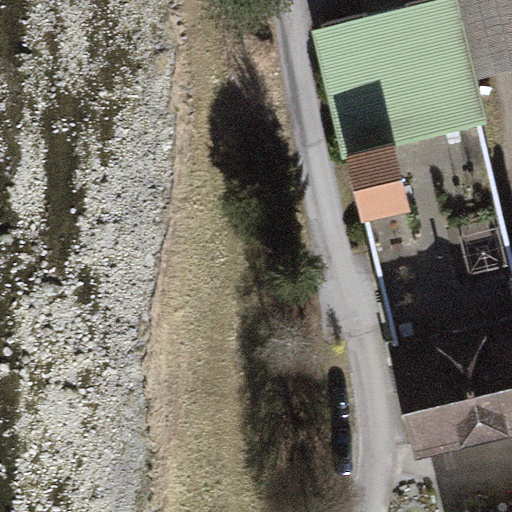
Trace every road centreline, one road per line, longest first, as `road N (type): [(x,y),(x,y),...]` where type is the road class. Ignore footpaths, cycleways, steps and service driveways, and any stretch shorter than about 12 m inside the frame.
road 1 (track): [(276,0),(368,487)]
road 2 (unknown): [(368,487),(511,452)]
